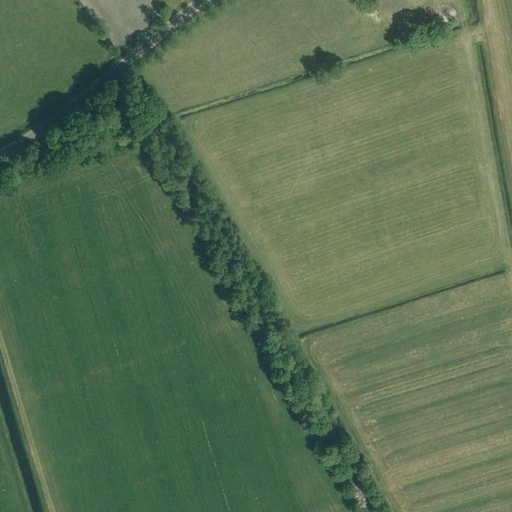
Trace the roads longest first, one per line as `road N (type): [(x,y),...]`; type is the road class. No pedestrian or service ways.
road 1 (tertiary): [(0,154),(203,0)]
road 2 (track): [(200,178),(168,116),(18,161),(0,156)]
